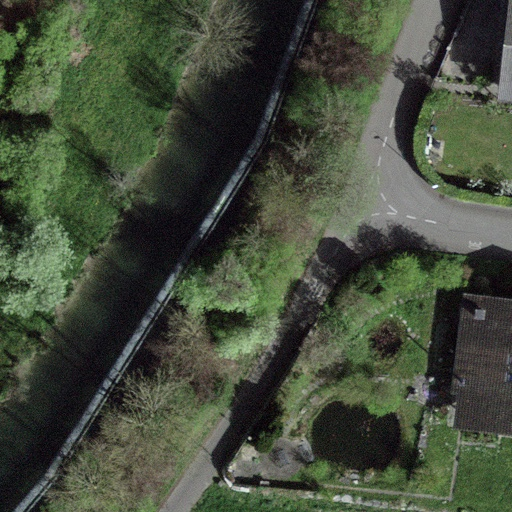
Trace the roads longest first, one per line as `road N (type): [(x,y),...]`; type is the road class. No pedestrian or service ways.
road 1 (residential): [(178,497),(356,210)]
road 2 (residential): [(356,210),(435,0)]
road 3 (residential): [(356,210),(511,231)]
